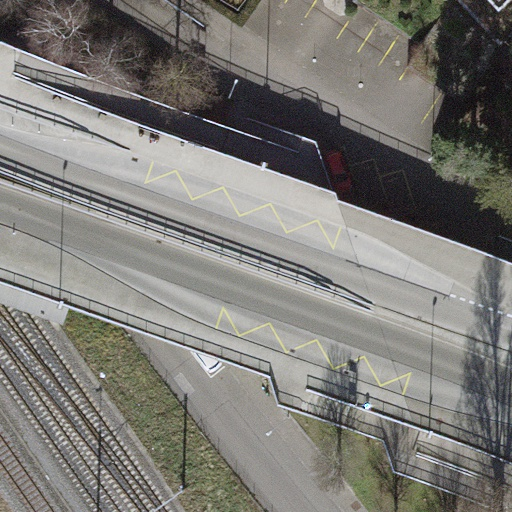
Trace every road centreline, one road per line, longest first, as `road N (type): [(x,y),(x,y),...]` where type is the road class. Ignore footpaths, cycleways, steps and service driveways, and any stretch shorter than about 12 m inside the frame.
road 1 (secondary): [(511,335),(0,146)]
road 2 (secondary): [(0,202),(511,387)]
road 3 (residential): [(304,511),(195,386),(0,123)]
